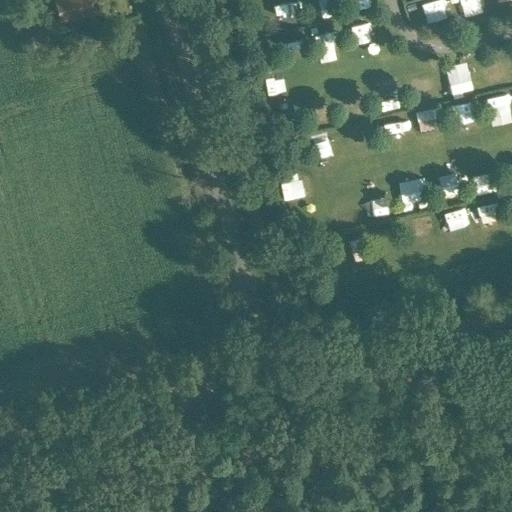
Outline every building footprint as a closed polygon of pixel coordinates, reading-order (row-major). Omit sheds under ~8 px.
[(91,0),(57,0),(63,20),(95,11),(91,0)] [(333,0),(314,0),(318,12),(336,7),(333,0)] [(424,20),(442,18),(439,0),(434,0),(422,2),(424,20)] [(453,0),(458,17),(480,12),(477,0),(453,0)] [(369,20),(349,23),(352,42),(372,40),(369,20)] [(319,27),(319,39),(336,40),(337,28),(319,27)] [(303,31),(277,34),(280,57),(306,55),(303,31)] [(506,64),(488,64),(488,82),(506,83),(506,64)] [(469,69),(446,75),(451,96),(475,90),(469,69)] [(384,111),(403,107),(396,76),(378,80),(384,111)] [(418,80),(421,100),(438,98),(435,78),(418,80)] [(458,123),(479,117),(472,96),(452,102),(458,123)] [(438,105),(413,111),(419,132),(443,125),(438,105)] [(389,140),(411,135),(405,112),(384,117),(389,140)] [(348,147),(369,145),(367,125),(347,127),(348,147)] [(318,137),(321,157),(337,154),(334,135),(318,137)] [(308,173),(287,180),(294,200),(315,193),(308,173)] [(463,185),(442,189),(444,198),(464,194),(463,185)] [(351,203),(326,207),(329,229),(354,224),(351,203)] [(465,205),(443,211),(449,234),(471,227),(465,205)] [(337,234),(341,253),(363,249),(359,230),(337,234)]
